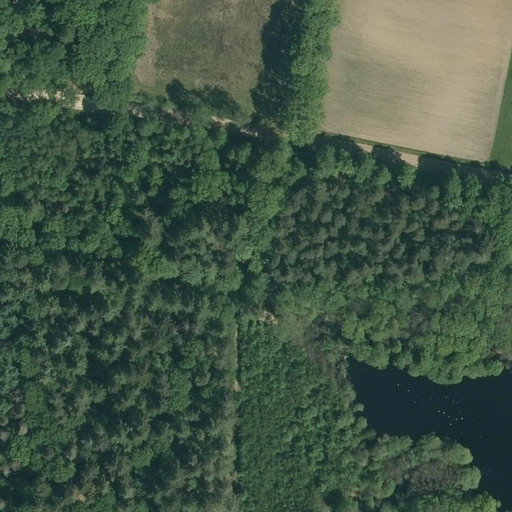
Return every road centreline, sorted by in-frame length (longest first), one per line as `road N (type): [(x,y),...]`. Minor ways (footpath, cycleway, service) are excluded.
road 1 (track): [(15,82),(266,126)]
road 2 (track): [(266,126),(511,170)]
